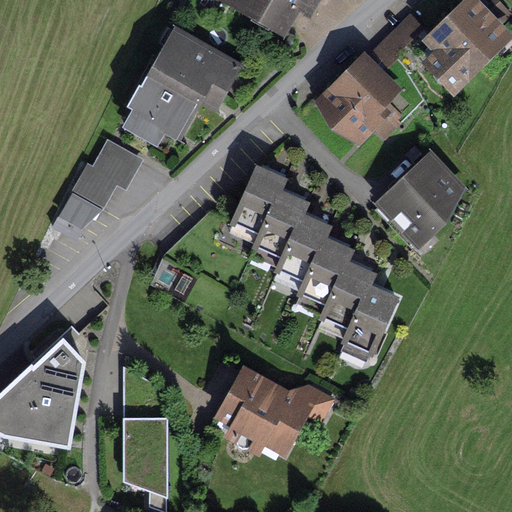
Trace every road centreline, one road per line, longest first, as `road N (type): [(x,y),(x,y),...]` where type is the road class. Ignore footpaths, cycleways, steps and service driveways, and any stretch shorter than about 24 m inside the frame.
road 1 (residential): [(388,0),(133,226)]
road 2 (unclassified): [(133,226),(87,420),(94,511)]
road 3 (residential): [(133,226),(0,346)]
